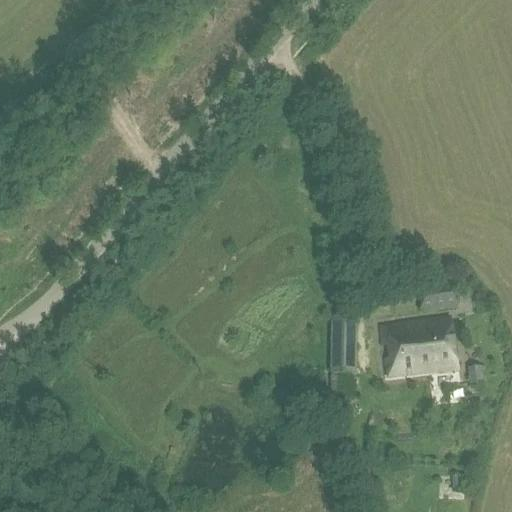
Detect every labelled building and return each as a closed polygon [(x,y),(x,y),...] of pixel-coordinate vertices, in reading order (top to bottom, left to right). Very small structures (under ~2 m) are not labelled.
[(421,312),(458,309),(455,282),(418,287),(421,312)] [(331,318),(331,369),(355,369),(355,318),(331,318)] [(458,368),(452,322),(383,330),(388,377),(458,368)] [(468,371),(470,385),(485,383),(483,367),(468,371)] [(354,377),(331,377),(331,417),(353,418),(354,377)] [(474,503),(473,481),(450,482),(451,504),(474,503)]
